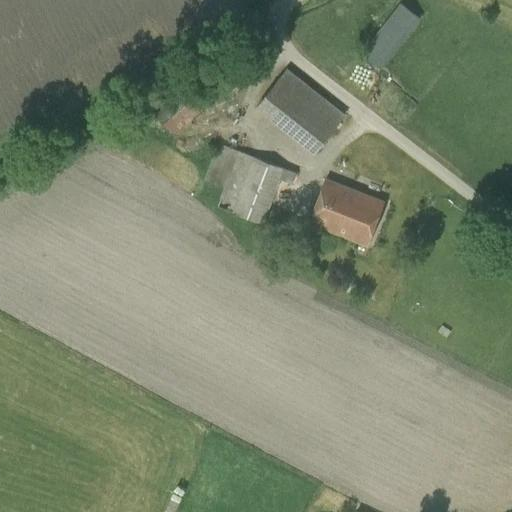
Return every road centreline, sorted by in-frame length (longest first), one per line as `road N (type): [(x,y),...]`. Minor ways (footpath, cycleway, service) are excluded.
road 1 (unclassified): [(511,228),(279,43),(270,16),(284,0)]
road 2 (track): [(0,148),(239,22),(270,16)]
